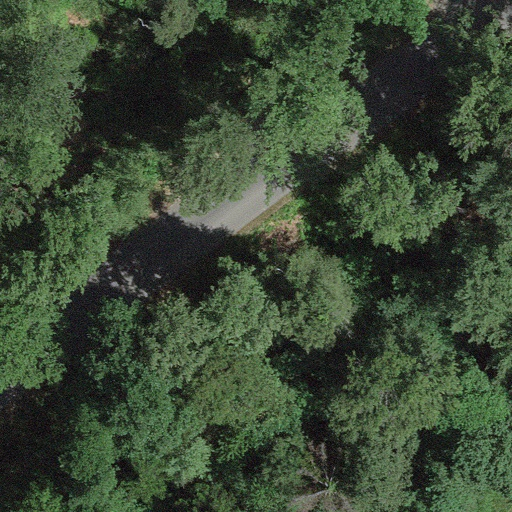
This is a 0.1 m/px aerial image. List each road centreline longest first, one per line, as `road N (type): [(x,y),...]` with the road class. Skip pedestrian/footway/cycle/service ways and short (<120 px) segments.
road 1 (tertiary): [(511,19),(348,118),(0,383)]
road 2 (track): [(511,434),(396,511)]
